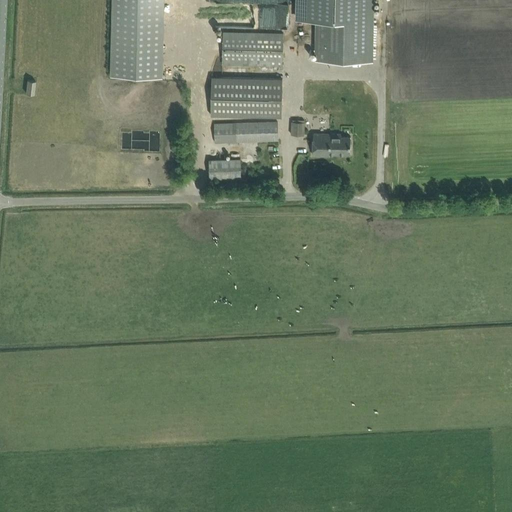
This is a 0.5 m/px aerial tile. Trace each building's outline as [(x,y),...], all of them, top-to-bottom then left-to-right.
[(113,0),(112,75),(162,76),(163,0),(113,0)] [(317,59),(371,60),(372,0),(298,0),(298,19),(318,19),(317,59)] [(263,24),(272,24),(272,7),(263,7),(263,24)] [(282,66),(283,34),(222,33),(221,64),(282,66)] [(212,77),(211,116),(282,117),(283,78),(212,77)] [(27,80),(26,93),(34,94),(35,80),(27,80)] [(278,140),(278,130),(278,122),(215,124),(215,132),(215,142),(278,140)] [(305,134),(305,123),(292,123),(291,134),(305,134)] [(325,133),(313,133),(313,155),(329,155),(329,153),(350,154),(351,136),(341,136),(341,134),(331,133),(331,136),(325,136),(325,133)] [(209,159),(210,179),(242,178),(241,158),(209,159)]
